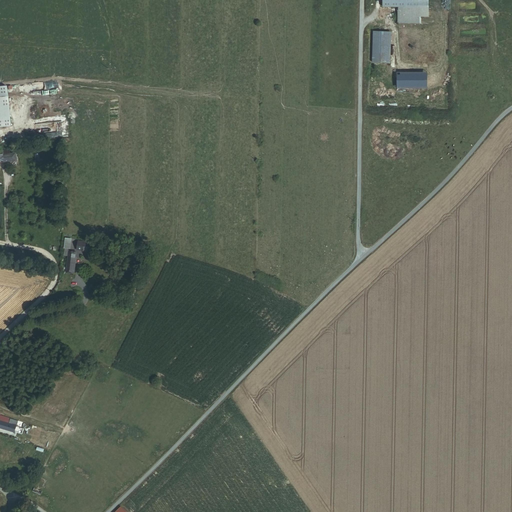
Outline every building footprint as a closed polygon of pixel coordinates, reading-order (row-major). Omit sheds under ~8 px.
[(429,0),(382,0),(382,9),(397,9),(397,25),(419,25),(419,19),(429,19),(429,0)] [(393,30),(373,30),(372,61),(392,62),(393,30)] [(428,71),(396,70),(396,86),(428,86),(428,71)] [(0,126),(11,125),(7,83),(0,84),(0,126)] [(4,162),(18,160),(17,151),(0,154),(0,160),(4,160),(4,162)] [(67,256),(68,250),(69,250),(69,249),(70,249),(72,238),(65,237),(63,248),(64,248),(63,255),(67,256)] [(87,251),(91,250),(92,243),(85,242),(84,241),(78,240),(77,250),(87,251)] [(66,272),(74,273),(77,251),(68,250),(67,256),(66,272)] [(12,418),(0,413),(0,419),(0,420),(0,427),(18,433),(20,428),(18,427),(19,423),(11,420),(12,418)]
